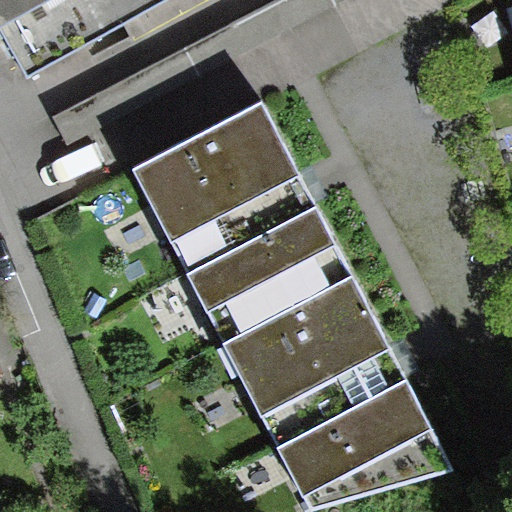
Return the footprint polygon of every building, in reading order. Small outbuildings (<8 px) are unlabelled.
[(0,0),(0,62),(11,82),(158,0),(0,0)] [(323,0),(256,0),(42,112),(56,141),(323,0)] [(511,0),(496,0),(511,52),(511,0)] [(334,266),(242,98),(114,168),(206,336),(334,266)] [(436,454),(334,266),(206,336),(289,492),(436,454)]
